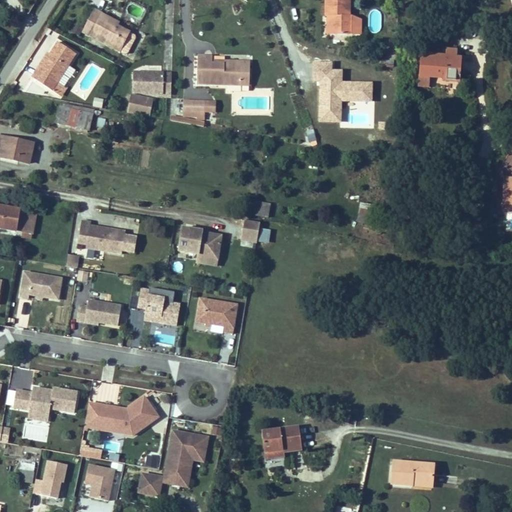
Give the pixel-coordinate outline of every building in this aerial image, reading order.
[(325,0),(325,16),(327,16),(331,16),(331,34),(361,35),(361,19),(352,16),(349,16),(349,0),(325,0)] [(290,10),(291,20),(307,18),(306,8),(290,10)] [(82,32),(125,54),(128,53),(136,38),(135,35),(118,26),(108,21),(110,18),(94,9),(82,32)] [(108,21),(118,26),(119,23),(110,18),(108,21)] [(58,42),(50,54),(34,79),(52,91),(57,82),(76,54),(58,42)] [(447,58),(455,58),(456,51),(447,50),(446,56),(448,56),(447,58)] [(34,79),(50,54),(48,53),(31,77),(34,79)] [(421,54),(418,85),(429,86),(430,76),(443,77),(443,80),(460,81),(461,59),(455,58),(447,58),(448,56),(446,56),(421,54)] [(250,62),(224,61),(224,63),(212,63),(212,56),(198,56),(197,84),(249,86),(250,62)] [(133,72),(132,93),(163,94),(164,73),(133,72)] [(172,73),(164,73),(163,94),(171,95),(172,73)] [(57,82),(52,91),(59,96),(65,87),(57,82)] [(127,112),(150,116),(153,100),(131,95),(127,112)] [(102,106),(103,100),(96,98),(95,105),(102,106)] [(183,101),(183,117),(197,118),(197,120),(204,120),(204,112),(205,102),(183,101)] [(215,102),(205,102),(204,112),(215,112),(215,102)] [(56,123),(89,131),(93,115),(74,110),(75,107),(61,104),(56,123)] [(170,121),(203,127),(204,122),(171,116),(170,121)] [(104,128),(105,119),(98,118),(96,127),(104,128)] [(306,130),(309,147),(317,145),(313,129),(306,130)] [(0,157),(29,163),(33,144),(0,136),(0,157)] [(511,178),(503,178),(502,199),(511,198),(511,178)] [(269,217),(270,203),(256,202),(255,216),(269,217)] [(31,234),(36,212),(0,206),(1,203),(0,203),(0,228),(16,231),(23,232),(31,234)] [(359,204),(359,217),(369,217),(368,204),(359,204)] [(260,223),(250,221),(244,220),(241,238),(257,241),(260,223)] [(86,248),(122,254),(122,250),(125,235),(125,232),(111,230),(111,232),(105,231),(105,229),(90,226),(91,223),(81,221),(78,243),(87,245),(86,248)] [(201,236),(202,233),(202,231),(182,227),(178,251),(198,254),(197,256),(217,260),(221,239),(201,236)] [(260,231),(259,240),(268,242),(270,233),(260,231)] [(65,266),(74,268),(76,256),(67,254),(65,266)] [(217,260),(197,256),(196,263),(216,266),(217,260)] [(78,280),(86,281),(87,272),(78,271),(78,280)] [(28,298),(29,295),(38,296),(42,297),(58,300),(61,279),(24,273),(20,296),(28,298)] [(160,323),(176,326),(180,305),(164,302),(165,298),(149,296),(150,291),(141,289),(139,297),(137,308),(146,309),(145,314),(161,317),(160,323)] [(137,308),(139,297),(131,296),(129,309),(137,310),(137,308)] [(224,332),(232,333),(237,305),(200,299),(196,322),(206,324),(210,324),(224,327),(224,332)] [(88,300),(87,307),(79,306),(76,321),(85,323),(85,320),(99,323),(118,326),(121,306),(88,300)] [(161,317),(145,314),(144,320),(160,323),(161,317)] [(13,408),(29,410),(49,414),(50,409),(74,413),(78,392),(59,389),(58,392),(53,391),(33,388),(32,393),(16,390),(13,408)] [(112,413),(107,406),(88,403),(84,427),(102,430),(110,425),(120,427),(125,434),(155,413),(144,397),(126,409),(118,415),(112,413)] [(118,415),(126,409),(107,406),(112,413),(118,415)] [(49,414),(29,410),(28,418),(48,422),(49,414)] [(102,430),(125,434),(120,427),(110,425),(102,430)] [(299,427),(262,432),(265,459),(284,457),(283,452),(302,449),(299,427)] [(1,428),(0,434),(0,441),(6,443),(9,429),(1,428)] [(204,454),(207,438),(173,431),(164,478),(142,474),(139,492),(158,496),(161,482),(171,484),(172,475),(185,477),(190,452),(204,454)] [(79,456),(82,457),(87,457),(88,452),(89,447),(81,445),(79,456)] [(203,461),(204,454),(190,452),(185,477),(172,475),(171,484),(187,487),(192,459),(203,461)] [(148,455),(145,466),(155,468),(158,457),(148,455)] [(43,481),(34,480),(32,495),(61,499),(65,464),(45,462),(43,481)] [(432,483),(433,465),(394,462),(392,484),(412,486),(412,482),(432,483)] [(87,466),(85,486),(90,486),(89,500),(110,502),(114,469),(87,466)] [(19,470),(17,481),(32,484),(34,473),(19,470)]
